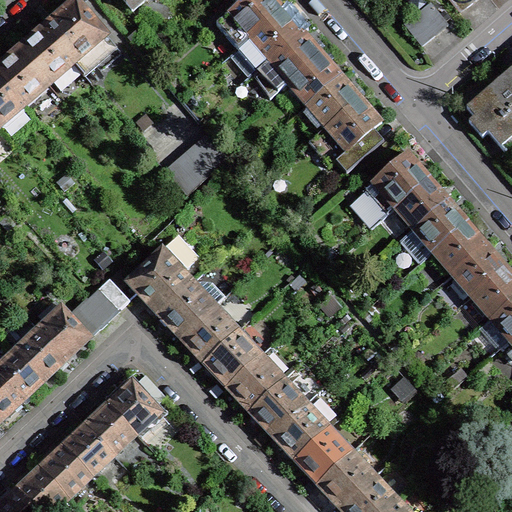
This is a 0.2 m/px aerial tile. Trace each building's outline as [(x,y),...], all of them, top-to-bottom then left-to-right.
[(157,0),(121,0),(132,12),(145,0),(153,0),(155,2),(157,0)] [(245,0),(227,16),(249,41),(284,11),(274,0),(245,0)] [(477,0),(456,0),(465,10),(477,0)] [(43,29),(74,65),(84,77),(100,63),(96,59),(113,44),(76,1),(50,23),(43,29)] [(448,26),(431,4),(417,15),(435,36),(448,26)] [(234,54),(253,76),(303,33),(288,16),(284,11),(249,41),(234,54)] [(435,36),(417,15),(404,25),(422,47),(435,36)] [(18,50),(49,86),(74,65),(43,29),(24,45),(18,50)] [(143,29),(129,40),(149,63),(162,52),(143,29)] [(308,39),(303,33),(253,76),(270,100),(287,85),(322,55),(308,39)] [(0,79),(24,108),(49,86),(18,50),(0,65),(0,79)] [(322,55),(287,85),(306,107),(341,77),(327,61),(322,55)] [(489,89),(511,115),(511,79),(507,74),(494,84),(489,89)] [(306,107),(325,129),(360,99),(345,83),(341,77),(306,107)] [(0,128),(24,108),(0,79),(0,128)] [(469,123),(482,138),(488,133),(501,148),(511,138),(511,115),(489,89),(473,103),(467,108),(475,118),(469,123)] [(365,106),(360,99),(325,129),(308,144),(329,169),(336,163),(346,175),(384,143),(374,132),(382,125),(365,106)] [(229,158),(210,136),(167,173),(187,196),(229,158)] [(388,171),(373,184),(374,185),(361,196),(382,221),(395,209),(429,180),(412,160),(407,154),(398,163),(394,158),(384,167),(388,171)] [(435,186),(429,180),(395,209),(414,231),(448,202),(435,186)] [(448,202),(414,231),(400,243),(420,265),(433,254),(467,224),(453,207),(448,202)] [(472,229),(467,224),(433,254),(452,276),(487,246),(472,229)] [(135,292),(158,316),(193,284),(183,273),(194,263),(173,241),(127,284),(135,292)] [(452,276),(471,298),(506,268),(492,252),(487,246),(452,276)] [(511,275),(511,274),(506,268),(471,298),(490,320),(511,301),(511,275)] [(110,280),(98,291),(119,313),(130,302),(110,280)] [(202,293),(193,284),(158,316),(164,322),(181,340),(216,308),(225,300),(210,285),(202,293)] [(102,329),(119,313),(98,291),(70,317),(61,308),(38,330),(67,361),(73,356),(101,330),(102,329)] [(511,301),(490,320),(509,342),(511,339),(511,301)] [(186,346),(204,365),(238,332),(216,308),(181,340),(186,346)] [(38,330),(15,351),(44,382),(49,378),(67,361),(38,330)] [(209,370),(226,389),(261,356),(238,332),(204,365),(209,370)] [(15,351),(0,365),(0,380),(22,404),(27,398),(44,382),(15,351)] [(284,381),(261,356),(226,389),(232,394),(249,413),(284,381)] [(0,424),(4,420),(22,404),(0,380),(0,424)] [(254,418),(272,437),(307,405),(284,381),(249,413),(254,418)] [(161,414),(132,383),(114,400),(108,405),(137,436),(161,414)] [(90,421),(85,426),(115,457),(137,436),(108,405),(90,421)] [(329,429),(307,405),(272,437),(277,443),(294,461),(329,429)] [(92,479),(115,457),(85,426),(72,439),(63,447),(92,479)] [(300,467),(317,486),(352,453),(329,429),(294,461),(300,467)] [(92,479),(63,447),(47,462),(40,469),(69,500),(92,479)] [(323,491),(340,510),(375,477),(352,453),(317,486),(323,491)] [(23,485),(17,490),(37,511),(56,511),(69,500),(40,469),(23,485)] [(385,511),(397,501),(375,477),(340,510),(342,511),(385,511)] [(37,511),(17,490),(0,506),(0,511),(37,511)] [(407,511),(397,501),(385,511),(407,511)]
